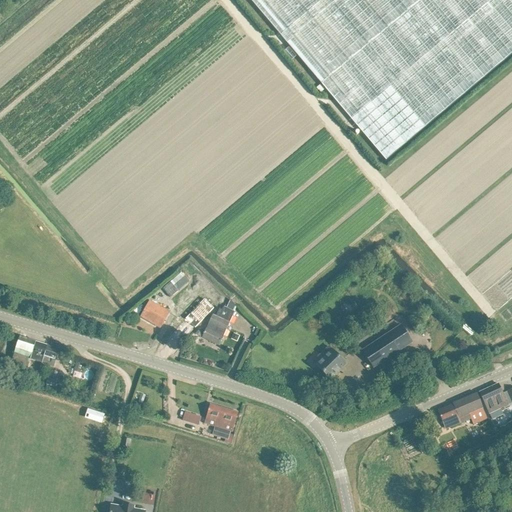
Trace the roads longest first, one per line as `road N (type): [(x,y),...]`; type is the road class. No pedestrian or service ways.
road 1 (tertiary): [(329,444),(295,410),(0,317)]
road 2 (tertiary): [(329,444),(511,368)]
